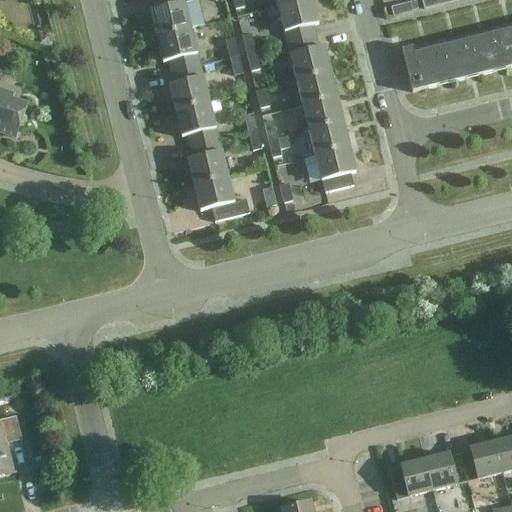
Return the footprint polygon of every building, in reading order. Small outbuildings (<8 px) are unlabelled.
[(157,39),(192,30),(186,4),(184,0),(154,0),(157,11),(151,13),(157,39)] [(243,0),(233,0),(236,10),(246,8),(243,0)] [(277,0),(279,8),(311,0),(277,0)] [(289,46),(317,39),(314,28),(320,26),(313,0),(311,0),(279,8),(289,46)] [(425,9),(444,5),(442,0),(423,0),(425,9)] [(186,4),(192,30),(205,26),(198,1),(186,4)] [(394,17),(413,12),(411,3),(392,8),(394,17)] [(173,74),(201,67),(192,30),(157,39),(164,65),(170,63),(173,74)] [(413,94),(511,69),(511,31),(416,56),(414,49),(403,52),(413,94)] [(248,57),(257,54),(252,35),(243,37),(248,57)] [(298,83),(332,74),(326,49),(320,50),(317,39),(289,46),(298,83)] [(231,60),(240,58),(236,40),(226,42),(231,60)] [(257,54),(248,57),(252,72),(261,70),(257,54)] [(240,58),(231,60),(235,77),(244,75),(240,58)] [(176,113),(211,105),(201,67),(173,74),(175,86),(170,87),(176,113)] [(304,108),(338,99),(332,74),(298,83),(304,108)] [(266,90),(257,92),(261,110),(270,107),(266,90)] [(0,127),(1,128),(0,130),(0,132),(16,139),(28,105),(0,95),(0,127)] [(310,132),(344,124),(338,99),(304,108),(310,132)] [(189,138),(191,149),(220,142),(213,114),(221,112),(219,103),(211,105),(176,113),(183,139),(189,138)] [(250,135),(259,132),(255,115),(245,118),(250,135)] [(269,142),(279,140),(274,122),(265,124),(269,142)] [(316,157),(351,149),(344,124),(310,132),(316,157)] [(259,132),(250,135),(254,153),(263,150),(259,132)] [(279,140),(269,142),(273,159),(283,157),(281,151),(290,149),(287,138),(279,140)] [(195,188),(229,179),(220,142),(191,149),(194,160),(188,162),(195,188)] [(355,187),(352,175),(357,174),(351,149),(316,157),(323,183),(323,182),(326,195),(355,187)] [(229,179),(195,188),(201,213),(213,211),(216,224),(251,215),(247,201),(236,204),(229,179)] [(290,185),(280,187),(285,204),(294,202),(290,185)] [(277,206),(273,189),(264,192),(268,209),(277,206)] [(23,442),(17,418),(0,422),(0,478),(15,474),(8,445),(23,442)] [(511,472),(511,439),(496,444),(504,475),(511,472)] [(468,484),(504,475),(496,444),(471,450),(472,454),(462,456),(468,484)] [(468,484),(462,456),(451,459),(450,455),(426,461),(434,492),(468,484)] [(398,501),(434,492),(426,461),(402,467),(403,471),(391,474),(398,501)] [(281,511),(314,511),(312,503),(281,511)]
